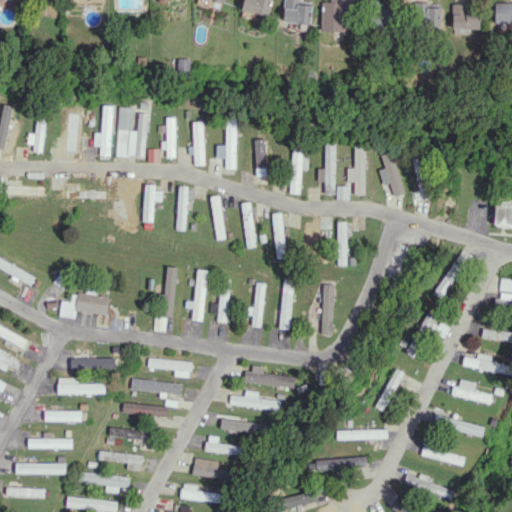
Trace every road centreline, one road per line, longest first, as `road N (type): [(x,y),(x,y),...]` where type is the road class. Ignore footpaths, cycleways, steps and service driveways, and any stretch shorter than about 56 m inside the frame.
road 1 (residential): [(503,248),(369,207),(308,207),(173,170),(0,167)]
road 2 (residential): [(503,248),(367,496),(339,499)]
road 3 (residential): [(400,217),(338,353),(323,361),(230,350)]
road 4 (residential): [(230,350),(64,328),(0,296)]
road 5 (residential): [(230,350),(138,511)]
road 6 (residential): [(64,328),(0,443)]
